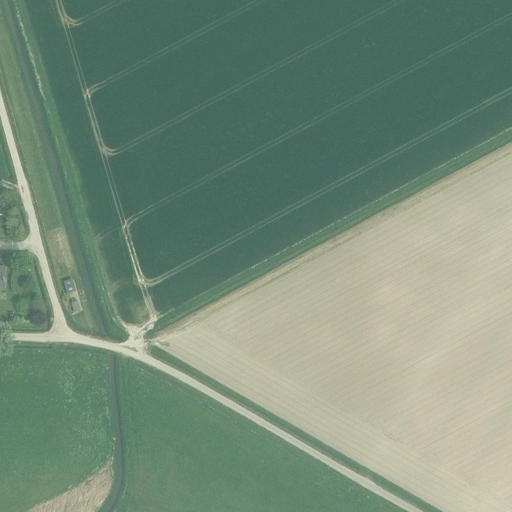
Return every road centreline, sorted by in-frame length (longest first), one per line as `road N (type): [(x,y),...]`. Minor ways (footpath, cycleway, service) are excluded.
road 1 (unclassified): [(416,511),(155,362),(63,337),(0,336)]
road 2 (track): [(0,95),(63,337)]
